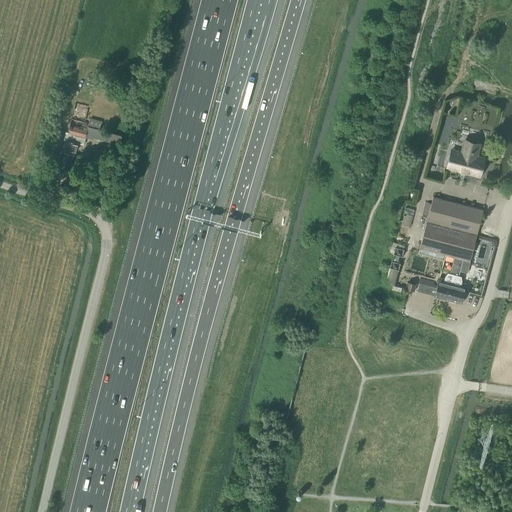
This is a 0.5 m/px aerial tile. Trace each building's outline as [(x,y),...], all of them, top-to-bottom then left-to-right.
[(72,117),(85,121),(88,106),(75,103),(72,117)] [(68,133),(75,135),(76,134),(99,141),(100,138),(98,138),(99,135),(106,137),(107,132),(106,132),(104,132),(105,131),(100,130),(101,126),(103,122),(94,119),(91,118),(89,124),(71,119),(68,133)] [(60,167),(70,169),(73,155),(74,155),(77,143),(66,140),(63,152),(60,167)] [(463,156),(451,153),(448,164),(457,167),(456,170),(480,176),(481,171),(484,172),(486,164),(483,163),(484,161),(475,159),(477,152),(478,153),(480,143),(465,140),(463,149),(465,149),(463,156)] [(428,216),(426,222),(464,232),(477,235),(483,210),(433,197),(431,203),(428,216)] [(431,203),(425,202),(422,214),(428,216),(431,203)] [(402,231),(410,232),(412,217),(404,216),(402,231)] [(447,299),(464,232),(426,222),(420,247),(454,256),(450,273),(447,273),(445,276),(444,278),(439,277),(434,296),(447,299)] [(477,235),(464,232),(447,299),(462,303),(467,284),(461,283),(462,281),(461,277),(459,276),(463,259),(470,260),(477,235)] [(393,254),(395,247),(386,245),(385,252),(393,254)] [(404,250),(395,247),(393,254),(390,268),(398,270),(400,263),(397,262),(399,256),(402,256),(404,250)] [(386,284),(394,286),(398,270),(390,268),(386,284)] [(434,282),(420,278),(416,291),(431,295),(434,282)] [(415,285),(407,283),(405,289),(413,291),(415,285)]
